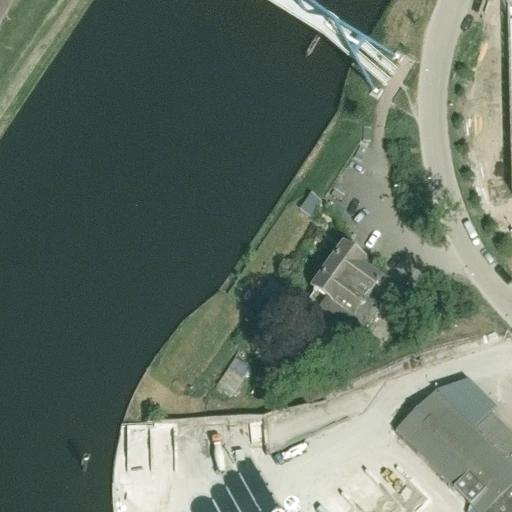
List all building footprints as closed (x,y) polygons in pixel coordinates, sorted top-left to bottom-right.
[(311,219),(322,204),(315,199),(311,196),(300,211),(301,212),(311,219)] [(355,349),(396,289),(380,278),(377,283),(367,276),(371,272),(341,251),(311,295),(312,296),(307,303),(320,312),(314,320),(355,349)] [(250,292),(243,304),(255,312),(263,300),(250,292)] [(217,388),(232,398),(245,381),(230,370),(217,388)] [(511,511),(511,438),(490,416),(473,433),(435,396),(396,435),(472,511),(511,511)] [(243,454),(239,455),(234,455),(235,463),(244,463),(243,454)]
